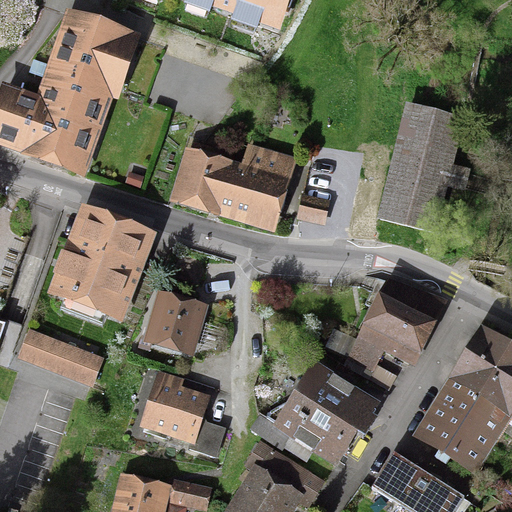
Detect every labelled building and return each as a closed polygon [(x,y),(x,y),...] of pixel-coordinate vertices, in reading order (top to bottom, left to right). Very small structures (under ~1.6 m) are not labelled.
[(293,0),(167,0),(278,41),(293,0)] [(78,22),(48,108),(31,155),(105,181),(152,48),(78,22)] [(0,104),(0,144),(31,155),(48,108),(4,93),(0,104)] [(462,120),(400,106),(374,222),(435,236),(446,188),(511,202),(511,184),(450,171),(462,120)] [(250,162),(194,145),(178,199),(279,229),(301,154),(257,140),(250,162)] [(149,239),(85,215),(53,298),(117,322),(149,239)] [(453,307),(394,283),(362,278),(353,298),(365,304),(352,330),(360,335),(344,363),(384,387),(392,373),(373,362),(380,351),(424,368),(445,329),(453,307)] [(204,306),(150,294),(137,350),(191,361),(204,306)] [(104,359),(27,330),(16,362),(92,390),(104,359)] [(511,418),(511,351),(481,332),(414,439),(475,477),(511,418)] [(373,398),(310,357),(268,420),(331,461),(373,398)] [(183,387),(155,379),(138,436),(186,450),(184,456),(214,465),(224,435),(202,428),(209,404),(180,396),(183,387)] [(324,485),(258,444),(242,469),(250,473),(226,511),(296,511),(300,507),(307,511),(324,485)] [(453,511),(462,499),(393,455),(371,489),(407,511),(453,511)] [(159,511),(167,482),(123,472),(113,511),(159,511)] [(210,494),(178,486),(175,501),(206,509),(210,494)]
